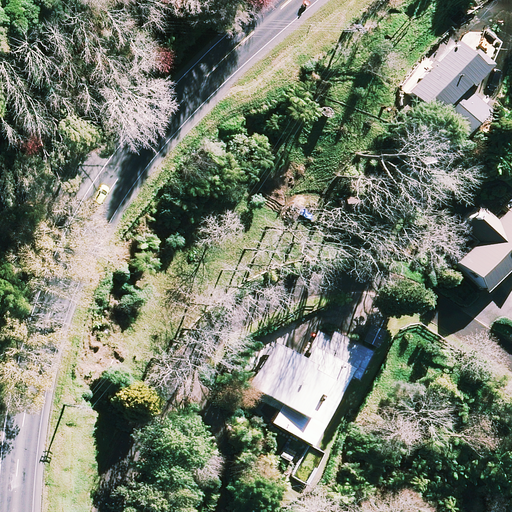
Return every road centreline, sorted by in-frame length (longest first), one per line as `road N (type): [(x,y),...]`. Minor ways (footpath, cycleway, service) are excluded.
road 1 (secondary): [(280,0),(183,76),(85,194),(53,255),(23,353),(6,511)]
road 2 (residential): [(106,511),(110,483),(142,416),(185,364),(259,306),(310,285),(361,282),(405,293),(511,360)]
